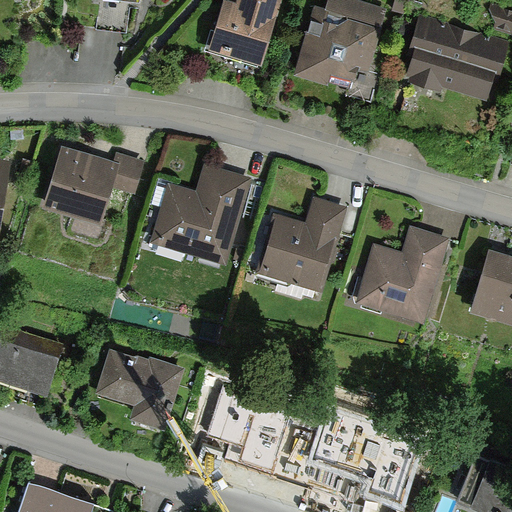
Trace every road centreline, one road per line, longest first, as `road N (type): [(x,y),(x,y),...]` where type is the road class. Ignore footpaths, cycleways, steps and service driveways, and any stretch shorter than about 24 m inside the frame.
road 1 (residential): [(0,107),(94,106),(208,120),(511,211)]
road 2 (residential): [(264,511),(0,430)]
